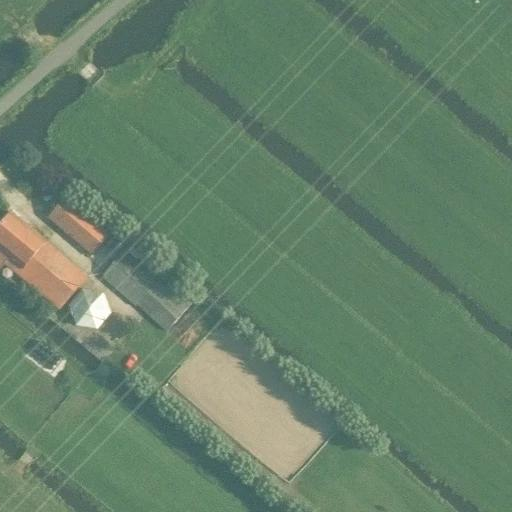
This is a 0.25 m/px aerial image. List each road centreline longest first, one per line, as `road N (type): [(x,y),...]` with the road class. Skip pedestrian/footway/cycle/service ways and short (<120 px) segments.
road 1 (unclassified): [(0,110),(127,0)]
road 2 (track): [(114,95),(0,13)]
